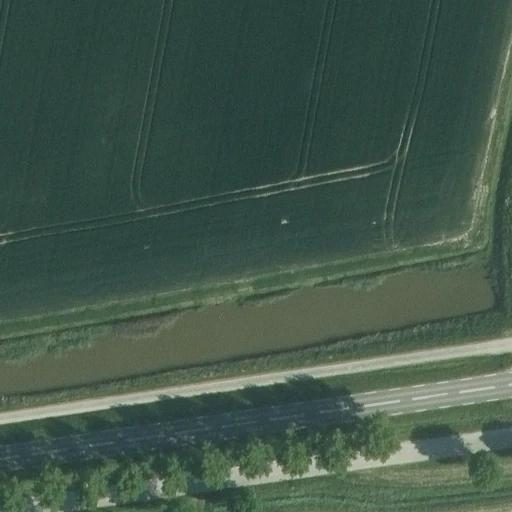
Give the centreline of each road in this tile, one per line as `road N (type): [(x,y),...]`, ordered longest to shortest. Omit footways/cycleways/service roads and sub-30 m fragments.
road 1 (unclassified): [(511,342),(0,420)]
road 2 (secondary): [(0,459),(511,384)]
road 3 (unclassified): [(0,509),(511,436)]
